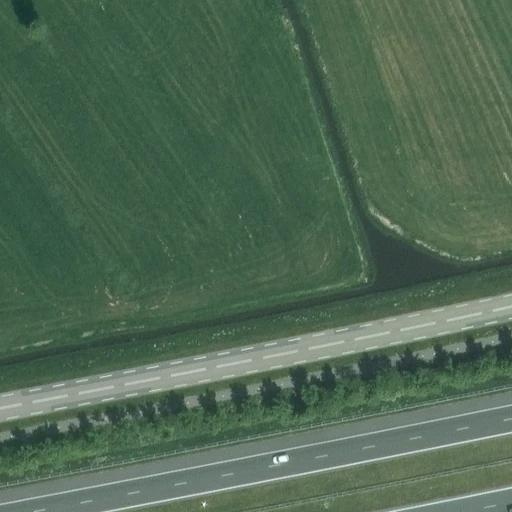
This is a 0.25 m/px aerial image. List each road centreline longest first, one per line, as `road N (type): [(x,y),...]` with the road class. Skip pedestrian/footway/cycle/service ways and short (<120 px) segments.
road 1 (tertiary): [(0,408),(511,307)]
road 2 (motorway): [(511,418),(31,511)]
